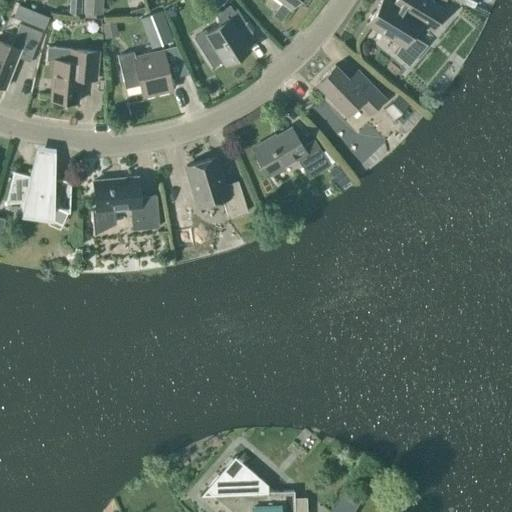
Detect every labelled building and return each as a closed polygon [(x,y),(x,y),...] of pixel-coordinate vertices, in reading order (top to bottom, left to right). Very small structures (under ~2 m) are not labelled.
[(83,0),(83,13),(102,14),(102,0),(83,0)] [(279,0),(290,9),(296,0),(279,0)] [(416,18),(420,11),(437,22),(445,10),(428,0),(394,0),(392,3),(386,0),(381,0),(367,24),(401,45),(397,54),(409,64),(426,45),(411,36),(420,21),(416,18)] [(241,39),(252,33),(236,7),(225,14),(228,19),(206,33),(226,64),(248,49),(241,39)] [(172,36),(162,11),(148,16),(157,41),(172,36)] [(103,23),(104,34),(116,32),(115,22),(103,23)] [(0,85),(4,88),(17,56),(29,61),(41,32),(20,23),(11,45),(0,41),(0,85)] [(96,75),(98,51),(69,48),(68,60),(53,59),(49,99),(78,102),(80,73),(96,75)] [(142,96),(171,89),(162,50),(133,57),(142,96)] [(369,113),(384,98),(362,75),(353,84),(334,65),(316,83),(346,114),(358,102),(369,113)] [(409,104),(398,93),(383,108),(393,119),(409,104)] [(308,177),(329,164),(314,139),(302,146),(290,127),(269,140),(268,138),(253,147),(269,175),(297,158),(308,177)] [(214,157),(186,165),(198,206),(222,199),(227,217),(247,211),(237,181),(223,185),(214,157)] [(47,209),(53,205),(69,213),(70,180),(47,179),(35,177),(13,171),(5,203),(22,201),(27,206),(33,209),(40,210),(47,209)] [(95,209),(90,210),(92,235),(116,223),(115,209),(130,208),(132,229),(158,227),(155,195),(138,196),(137,177),(93,180),(95,209)] [(210,494),(231,511),(306,511),(306,496),(293,496),(293,490),(236,444),(195,494),(210,494)]
